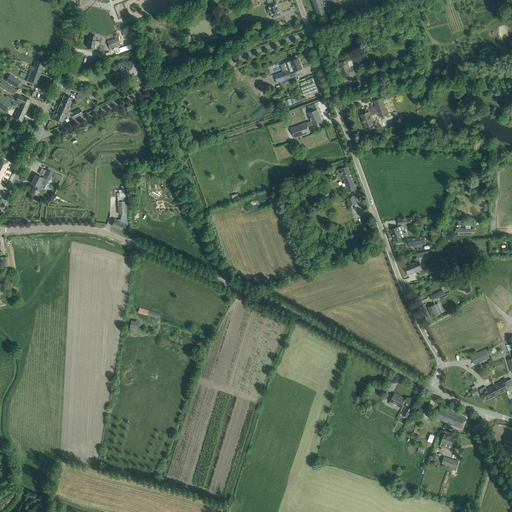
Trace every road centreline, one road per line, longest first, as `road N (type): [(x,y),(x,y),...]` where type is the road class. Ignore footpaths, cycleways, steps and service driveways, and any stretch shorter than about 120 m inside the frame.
road 1 (unclassified): [(432,389),(266,300),(116,233),(0,232)]
road 2 (tertiary): [(432,389),(433,350),(309,33)]
road 3 (unclassified): [(38,133),(309,33)]
road 4 (track): [(223,280),(157,87)]
road 5 (tertiary): [(38,133),(69,60),(74,12)]
